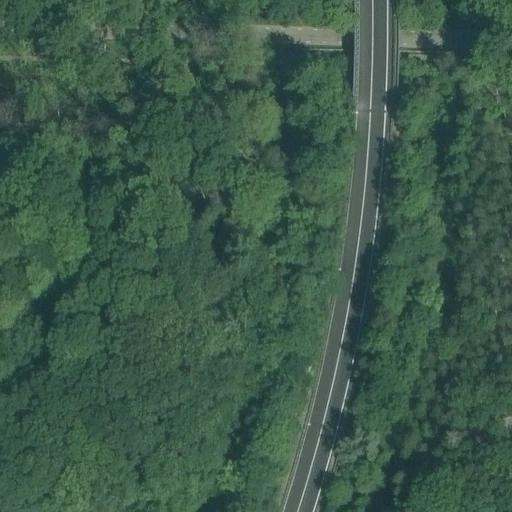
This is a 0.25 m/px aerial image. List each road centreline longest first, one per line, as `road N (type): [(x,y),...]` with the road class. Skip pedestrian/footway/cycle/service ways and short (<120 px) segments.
road 1 (motorway): [(377,0),(367,206),(347,353),(306,511)]
road 2 (unknown): [(511,15),(0,3)]
road 3 (unclassified): [(0,26),(446,38)]
